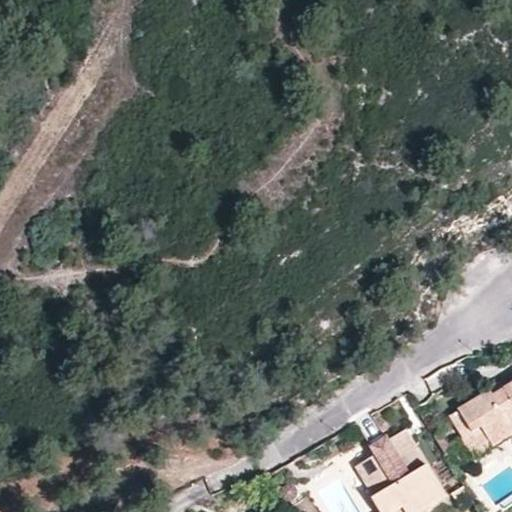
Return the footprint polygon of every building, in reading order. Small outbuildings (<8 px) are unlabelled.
[(511,387),(496,398),(491,391),(462,410),(477,433),(482,429),(495,449),(511,438),(511,387)] [(477,433),(462,410),(452,416),(478,459),(495,449),(482,429),(477,433)] [(407,431),(390,441),(400,456),(416,447),(407,431)] [(378,457),(359,468),(378,498),(386,511),(393,511),(401,508),(403,511),(426,511),(447,501),(416,447),(400,456),(390,441),(374,450),(378,457)] [(403,511),(401,508),(393,511),(386,511),(378,498),(363,507),(365,511),(403,511)]
